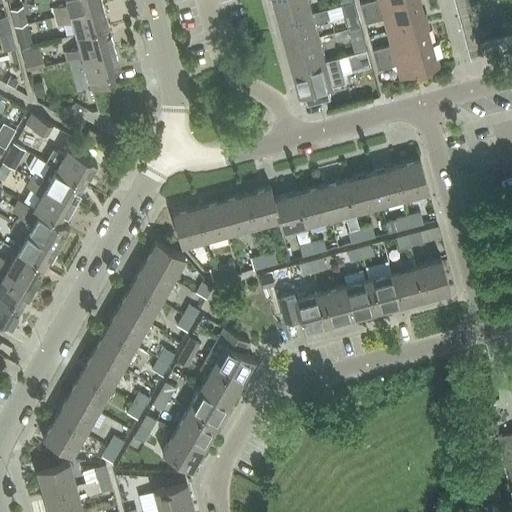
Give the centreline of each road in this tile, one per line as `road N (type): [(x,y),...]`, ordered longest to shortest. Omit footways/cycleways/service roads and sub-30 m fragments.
road 1 (residential): [(424,104),(485,332),(263,394),(219,470),(219,511)]
road 2 (unclassified): [(0,442),(168,145)]
road 3 (residential): [(287,140),(278,104),(231,77),(206,0)]
road 4 (unclassified): [(168,145),(177,89),(153,0)]
road 5 (unclassified): [(424,104),(287,140)]
road 6 (unclassified): [(287,140),(212,159),(168,145)]
